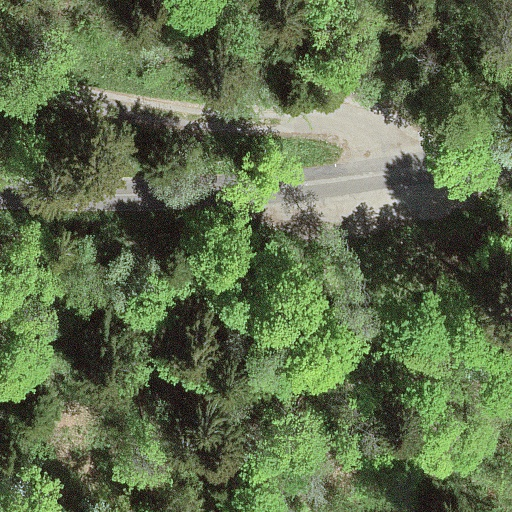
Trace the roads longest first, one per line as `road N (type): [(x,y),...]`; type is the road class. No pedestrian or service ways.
road 1 (unclassified): [(0,194),(266,187),(511,162)]
road 2 (track): [(0,76),(139,111),(356,124),(385,139),(402,170)]
